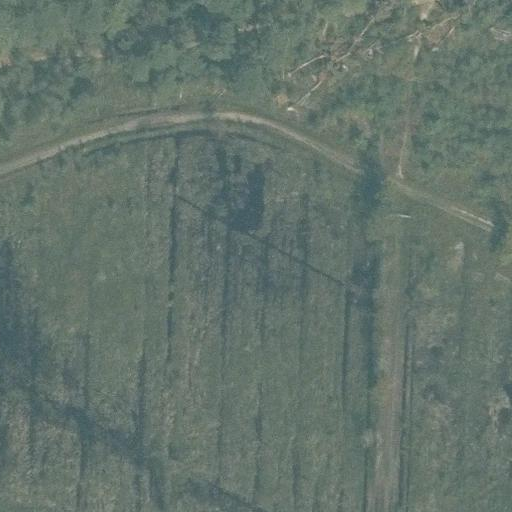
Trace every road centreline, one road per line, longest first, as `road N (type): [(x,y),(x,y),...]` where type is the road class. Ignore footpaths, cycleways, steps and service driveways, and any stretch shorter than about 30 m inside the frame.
road 1 (track): [(391,174),(282,125),(229,119),(114,129),(0,172)]
road 2 (track): [(391,174),(511,230)]
